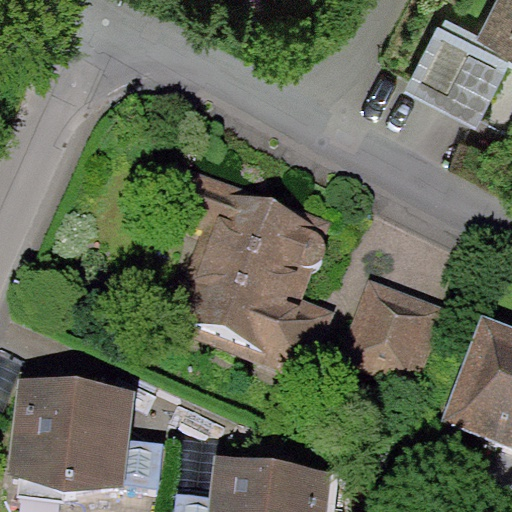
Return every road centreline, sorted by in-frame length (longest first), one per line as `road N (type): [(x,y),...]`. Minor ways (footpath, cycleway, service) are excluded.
road 1 (residential): [(102,19),(336,130)]
road 2 (residential): [(0,243),(102,19)]
road 3 (residential): [(336,130),(511,222)]
road 4 (residential): [(336,130),(399,0)]
